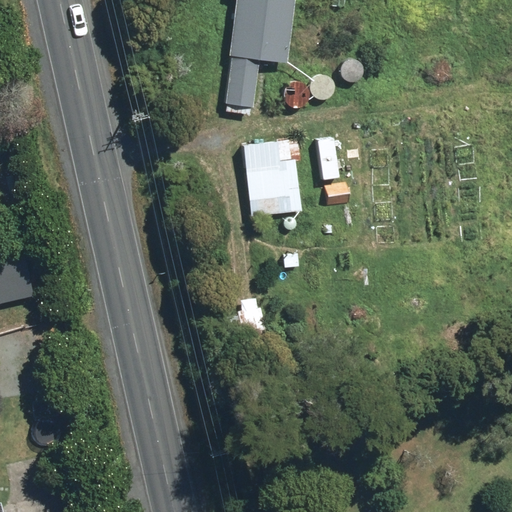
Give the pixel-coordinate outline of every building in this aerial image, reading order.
[(293,0),(234,0),(228,55),(230,55),(224,103),(252,106),(253,106),(258,59),(286,62),(293,0)] [(292,139),(242,144),(250,215),(300,209),(295,161),(300,160),(298,138),(292,139)] [(298,253),(283,254),(284,267),(299,266),(298,253)] [(258,296),(256,271),(232,273),(234,298),(258,296)] [(237,314),(216,319),(221,338),(243,332),(247,348),(269,342),(260,307),(244,311),(243,308),(236,310),(237,314)]
